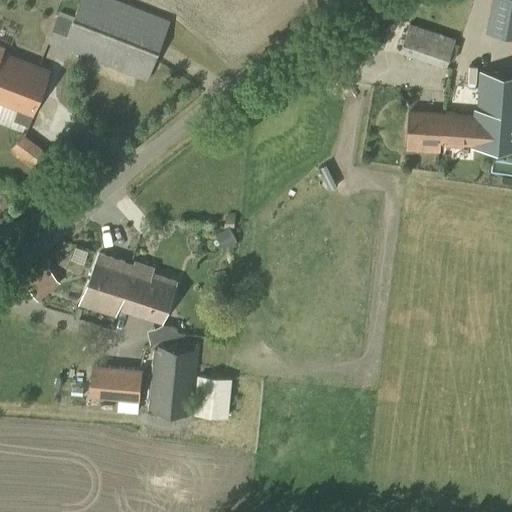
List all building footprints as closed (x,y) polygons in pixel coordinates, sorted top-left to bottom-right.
[(147,79),(170,21),(116,0),(80,0),(72,21),(57,15),(47,41),(147,79)] [(511,38),(511,0),(492,0),(487,33),(511,38)] [(446,67),(456,40),(410,24),(400,51),(446,67)] [(0,103),(33,116),(51,69),(3,52),(5,48),(0,45),(0,103)] [(511,72),(480,71),(478,109),(474,109),(474,114),(410,109),(407,141),(511,147),(511,72)] [(44,176),(56,160),(22,134),(10,149),(44,176)] [(227,229),(216,236),(223,250),(237,242),(229,229),(229,228),(227,229)] [(162,323),(176,281),(131,266),(132,264),(96,253),(81,301),(116,313),(118,309),(162,323)] [(192,415),(199,343),(195,348),(156,344),(156,349),(152,349),(147,411),(192,415)] [(110,394),(139,396),(141,369),(92,365),(90,393),(110,394)] [(228,417),(232,378),(197,375),(193,414),(228,417)] [(127,398),(127,410),(147,410),(147,399),(127,398)]
